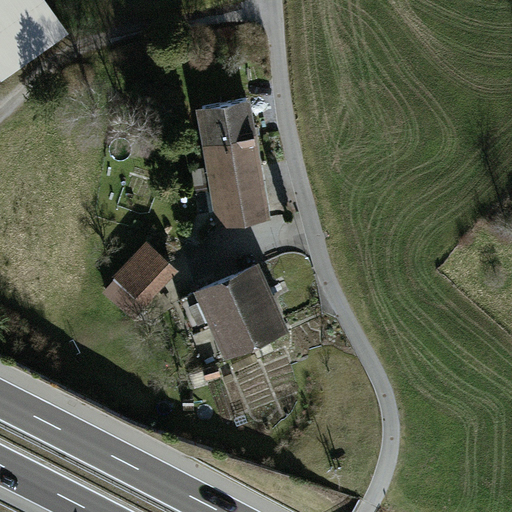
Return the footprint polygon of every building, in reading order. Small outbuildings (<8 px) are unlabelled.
[(40,0),(0,0),(0,84),(5,91),(72,42),(40,0)] [(208,140),(252,133),(245,98),(202,105),(208,140)] [(252,133),(208,140),(224,225),(267,217),(252,133)] [(168,260),(146,240),(115,275),(136,295),(168,260)] [(255,263),(179,297),(194,330),(213,321),(227,352),(283,327),(255,263)]
